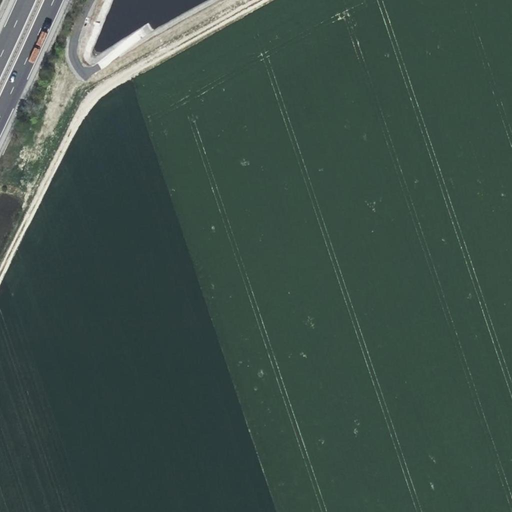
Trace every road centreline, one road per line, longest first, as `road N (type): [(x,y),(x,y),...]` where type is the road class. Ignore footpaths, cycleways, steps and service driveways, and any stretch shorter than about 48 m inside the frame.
road 1 (track): [(0,276),(91,93),(262,0)]
road 2 (motorway): [(0,119),(55,0)]
